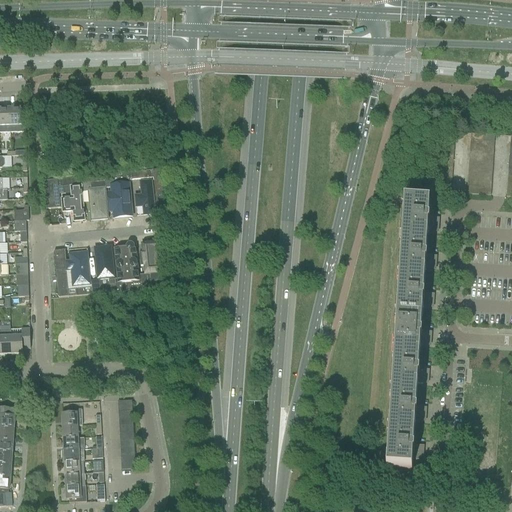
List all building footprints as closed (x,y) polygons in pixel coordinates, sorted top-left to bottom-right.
[(0,109),(0,133),(10,134),(9,107),(4,107),(3,110),(0,109)] [(14,107),(9,107),(10,134),(26,133),(25,109),(16,109),(14,107)] [(162,171),(129,174),(130,181),(153,179),(157,212),(166,211),(162,171)] [(129,174),(105,176),(106,187),(111,187),(111,188),(129,186),(130,186),(130,181),(129,174)] [(89,177),(81,178),(81,186),(82,192),(82,193),(88,192),(105,190),(106,190),(106,187),(105,176),(89,177)] [(81,178),(45,182),(48,210),(60,209),(59,195),(70,194),(69,187),(70,187),(81,186),(81,178)] [(140,185),(141,197),(135,198),(136,209),(144,208),(145,218),(155,217),(151,183),(140,185)] [(133,221),(129,189),(112,191),(112,197),(109,197),(112,217),(115,216),(115,223),(133,221)] [(106,191),(90,192),(93,224),(109,222),(106,191)] [(81,193),(70,194),(71,203),(61,204),(62,214),(72,213),(73,224),(83,223),(81,193)] [(404,205),(402,243),(427,245),(427,233),(431,230),(429,228),(429,223),(433,223),(434,218),(428,218),(429,207),(430,207),(430,206),(404,204),(404,205)] [(28,211),(24,211),(14,212),(15,222),(26,222),(29,222),(28,211)] [(14,222),(14,233),(20,233),(26,233),(26,222),(15,222),(14,222)] [(426,256),(427,245),(402,243),(399,281),(424,283),(425,270),(428,268),(426,266),(427,261),(431,261),(431,256),(426,256)] [(158,246),(142,247),(144,275),(161,273),(158,246)] [(132,248),(120,249),(122,276),(134,275),(132,248)] [(109,250),(94,251),(97,281),(112,279),(109,250)] [(64,251),(54,253),(54,255),(54,256),(57,292),(58,299),(92,295),(91,288),(73,290),(71,271),(66,272),(64,251)] [(162,273),(138,276),(139,282),(139,283),(140,291),(174,287),(170,251),(160,252),(162,273)] [(87,253),(70,254),(73,288),(90,287),(87,253)] [(15,265),(16,276),(28,276),(27,265),(15,265)] [(0,276),(8,277),(8,266),(0,266),(0,276)] [(16,276),(16,287),(28,287),(28,276),(16,276)] [(97,281),(91,282),(91,284),(91,288),(92,295),(93,295),(101,295),(116,293),(115,281),(115,279),(100,281),(97,281)] [(118,281),(115,281),(116,293),(139,291),(140,291),(139,283),(139,282),(138,282),(138,283),(118,285),(118,281)] [(424,283),(399,281),(396,319),(421,321),(422,308),(426,306),(424,304),(424,299),(428,299),(429,295),(423,294),(424,283)] [(17,298),(24,298),(28,298),(28,287),(16,287),(16,288),(17,287),(17,298)] [(421,321),(396,319),(394,357),(419,359),(420,346),(423,344),(421,342),(421,337),(426,337),(426,333),(421,332),(421,321)] [(22,337),(11,338),(11,356),(23,355),(22,350),(30,350),(29,330),(22,330),(22,337)] [(0,331),(0,337),(0,338),(1,356),(11,356),(11,331),(0,331)] [(416,397),(417,387),(417,384),(418,370),(418,366),(419,359),(394,357),(391,395),(416,397)] [(416,397),(391,395),(389,433),(414,435),(415,422),(418,420),(416,417),(416,413),(421,413),(421,408),(416,408),(416,397)] [(118,402),(118,412),(132,412),(132,402),(118,402)] [(0,408),(0,429),(13,430),(15,410),(0,408)] [(62,415),(63,428),(82,427),(81,410),(74,411),(74,415),(62,415)] [(118,412),(119,420),(133,419),(132,412),(118,412)] [(63,428),(64,440),(77,439),(77,427),(82,427),(63,428)] [(0,429),(0,441),(12,442),(13,430),(0,429)] [(414,435),(389,433),(386,471),(412,473),(412,472),(411,472),(412,460),(415,458),(414,455),(414,451),(418,451),(419,446),(413,446),(414,435)] [(61,452),(78,451),(84,451),(83,439),(77,439),(64,440),(64,451),(61,452)] [(0,453),(11,454),(12,442),(0,441),(0,453)] [(93,450),(91,450),(92,460),(103,459),(102,450),(97,450),(93,450)] [(64,452),(62,452),(62,464),(65,464),(78,463),(78,451),(64,452)] [(0,453),(0,465),(11,466),(11,454),(0,453)] [(135,462),(121,463),(121,471),(135,470),(135,462)] [(78,463),(65,464),(65,476),(79,475),(84,475),(83,463),(78,463)] [(93,475),(99,474),(103,474),(103,464),(92,465),(93,475)] [(0,465),(0,477),(10,478),(11,466),(0,465)] [(65,476),(66,488),(85,487),(84,475),(79,475),(65,476)] [(0,508),(6,508),(5,495),(8,495),(9,491),(10,478),(0,477),(0,508)] [(85,487),(66,488),(67,501),(69,500),(69,505),(74,504),(86,504),(85,494),(85,487)] [(104,493),(96,494),(97,503),(105,503),(104,493)]
